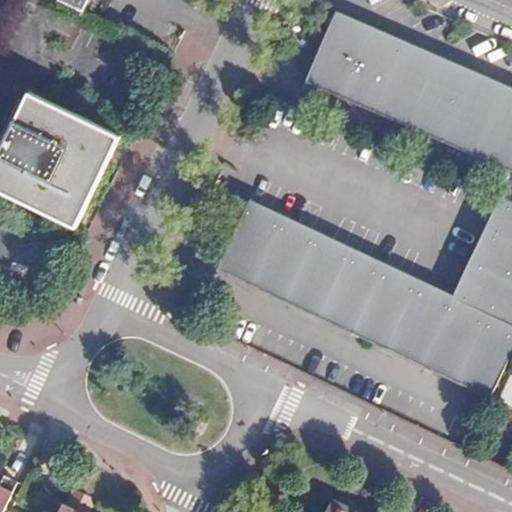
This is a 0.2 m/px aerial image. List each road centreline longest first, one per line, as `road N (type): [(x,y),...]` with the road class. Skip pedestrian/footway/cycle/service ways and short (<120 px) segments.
road 1 (unknown): [(129,273),(224,287),(475,410)]
road 2 (residential): [(117,321),(129,273),(264,0)]
road 3 (residential): [(511,506),(293,405),(254,399)]
road 4 (unknown): [(205,117),(458,234)]
road 5 (residential): [(57,391),(65,415),(178,475),(203,480)]
road 6 (residential): [(254,399),(243,376),(117,321)]
